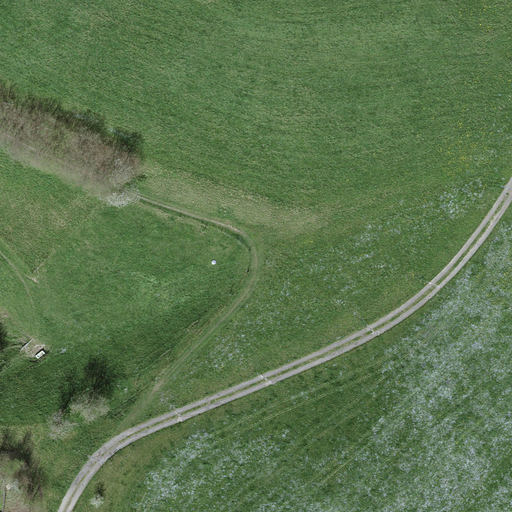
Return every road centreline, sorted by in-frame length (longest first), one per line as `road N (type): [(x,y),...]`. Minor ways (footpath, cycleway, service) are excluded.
road 1 (track): [(0,134),(232,231),(256,255),(251,281),(120,439)]
road 2 (track): [(511,185),(447,282),(352,347),(120,439)]
